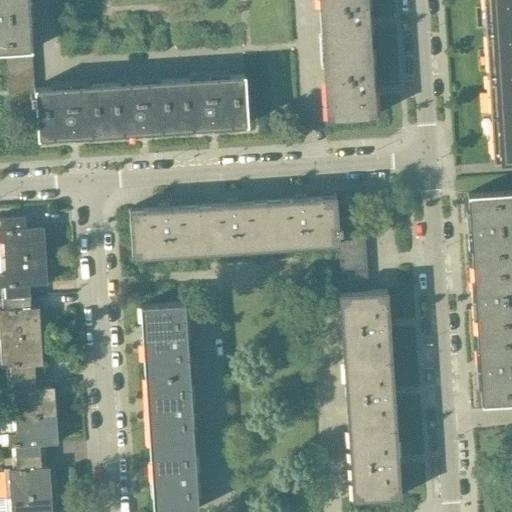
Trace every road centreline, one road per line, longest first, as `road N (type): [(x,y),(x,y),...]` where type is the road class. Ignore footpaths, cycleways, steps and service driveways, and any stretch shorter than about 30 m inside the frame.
road 1 (residential): [(450,511),(430,159)]
road 2 (residential): [(116,511),(93,184)]
road 3 (residential): [(238,47),(45,58),(41,0)]
road 4 (residential): [(93,184),(310,168)]
road 5 (residential): [(310,168),(301,0)]
road 6 (residential): [(430,159),(416,0)]
road 7 (residential): [(310,168),(430,159)]
